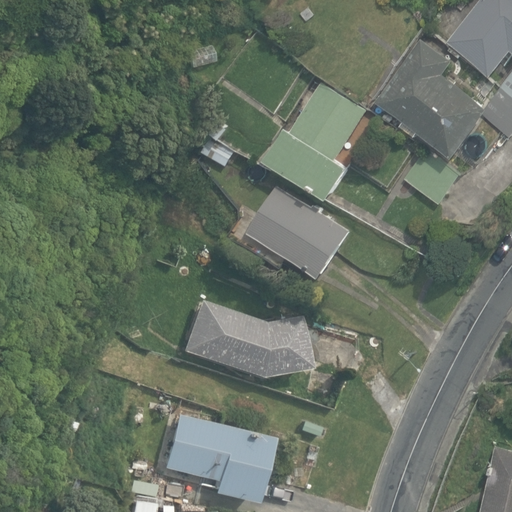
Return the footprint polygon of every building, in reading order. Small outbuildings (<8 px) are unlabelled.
[(511,0),(485,0),(454,40),(496,74),(511,53),(511,0)] [(425,129),(460,155),(488,115),(511,134),(511,75),(490,104),(446,74),(456,60),(425,38),(382,100),(414,122),(411,127),(421,134),(425,129)] [(184,52),(189,69),(213,62),(209,45),(184,52)] [(272,158),(336,196),(354,166),(341,158),(371,108),(326,81),(297,130),(291,127),(272,158)] [(203,152),(229,166),(236,152),(211,138),(203,152)] [(408,177),(443,202),(464,174),(428,148),(408,177)] [(254,230),(327,274),(354,230),(281,185),(254,230)] [(222,301),(239,308),(250,286),(232,278),(222,301)] [(183,350),(257,376),(306,367),(297,317),(262,324),(200,301),(183,350)] [(207,491),(252,502),(268,439),(176,415),(162,467),(210,479),(207,491)] [(299,430),(317,437),(321,427),(303,420),(299,430)] [(486,511),(511,511),(511,447),(500,445),(486,511)] [(132,511),(152,511),(154,504),(135,501),(132,511)]
